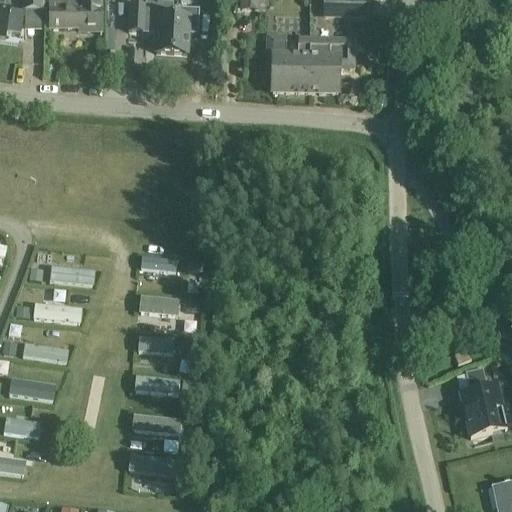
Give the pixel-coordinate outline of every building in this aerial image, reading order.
[(0,0),(0,40),(4,41),(9,12),(3,11),(4,0),(0,0)] [(43,0),(22,0),(23,12),(25,12),(25,32),(42,32),(41,12),(44,12),(43,0)] [(100,30),(99,0),(77,0),(77,1),(49,1),(49,7),(50,7),(50,31),(100,30)] [(240,0),(241,13),(259,13),(258,0),(240,0)] [(365,0),(324,0),(324,20),(365,20),(365,0)] [(173,6),(146,4),(145,10),(144,34),(144,35),(157,36),(156,56),(187,58),(188,38),(198,39),(199,13),(173,11),(173,6)] [(144,34),(145,14),(145,10),(131,9),(129,33),(144,34)] [(310,39),(299,39),(297,39),(297,57),(286,57),(286,38),(267,38),(266,71),(272,71),(272,96),(309,97),(310,39)] [(355,73),(355,41),(310,39),(309,97),(337,97),(338,72),(355,73)] [(474,95),(474,75),(447,75),(447,95),(474,95)] [(137,273),(173,274),(173,261),(138,260),(137,273)] [(90,288),(92,273),(48,268),(46,284),(90,288)] [(138,301),(138,316),(175,316),(175,301),(138,301)] [(79,326),(81,313),(32,308),(31,322),(79,326)] [(183,317),(180,333),(192,335),(195,319),(183,317)] [(64,352),(65,351),(51,348),(52,339),(25,334),(23,345),(64,352)] [(138,339),(138,355),(170,355),(170,339),(138,339)] [(19,361),(65,364),(66,352),(20,349),(19,361)] [(465,356),(452,362),(456,371),(469,365),(465,356)] [(464,397),(474,441),(507,433),(496,389),(487,391),(482,373),(469,376),(473,394),(464,397)] [(139,379),(139,395),(178,396),(178,380),(139,379)] [(5,383),(4,400),(50,401),(50,385),(5,383)] [(139,419),(139,435),(176,436),(177,419),(139,419)] [(0,435),(38,441),(40,426),(2,420),(0,431),(0,435)] [(125,457),(123,473),(163,476),(164,461),(125,457)] [(0,475),(23,477),(24,463),(8,462),(8,459),(0,458),(0,475)] [(511,511),(511,485),(491,490),(496,511),(511,511)]
